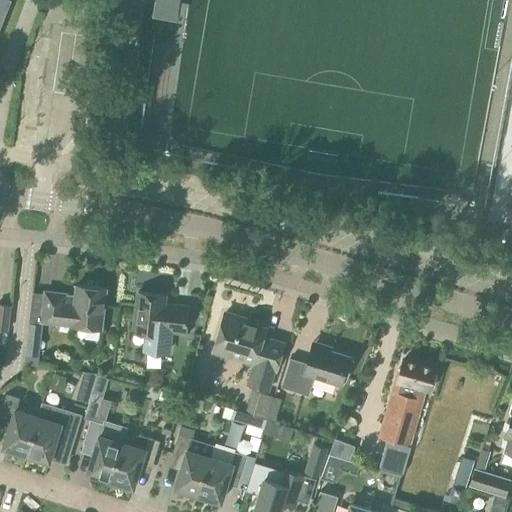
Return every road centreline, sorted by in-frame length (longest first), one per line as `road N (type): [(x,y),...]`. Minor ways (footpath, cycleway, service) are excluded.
road 1 (residential): [(0,195),(291,250),(511,318)]
road 2 (residential): [(120,511),(0,473)]
